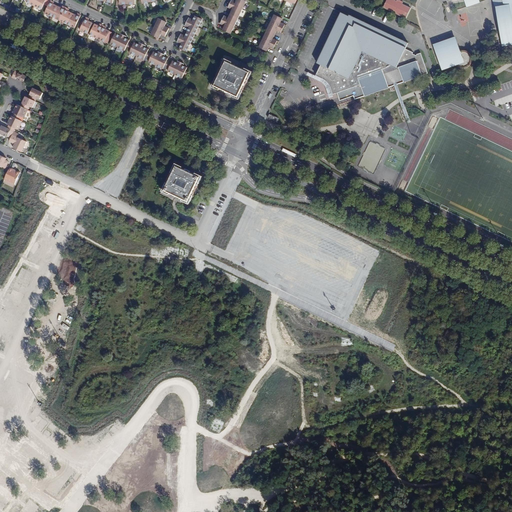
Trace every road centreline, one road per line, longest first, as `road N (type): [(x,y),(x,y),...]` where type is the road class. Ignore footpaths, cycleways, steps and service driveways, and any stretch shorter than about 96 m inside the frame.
road 1 (primary): [(0,37),(511,284)]
road 2 (primary): [(511,264),(244,133)]
road 3 (primary): [(244,133),(0,19)]
road 4 (track): [(0,396),(32,348),(102,198)]
road 5 (track): [(272,360),(226,435),(226,484),(182,511)]
road 6 (residential): [(308,0),(244,133)]
road 7 (residential): [(431,72),(413,37),(335,0)]
